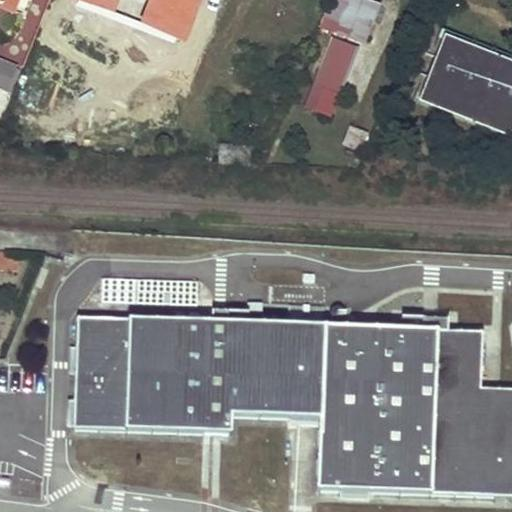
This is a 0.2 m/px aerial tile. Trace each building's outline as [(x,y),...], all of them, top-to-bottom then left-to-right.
[(0,0),(0,7),(12,12),(16,0),(0,0)] [(154,0),(202,14),(205,0),(154,0)] [(363,44),(378,7),(360,0),(331,0),(321,27),(363,44)] [(511,66),(511,59),(446,33),(444,39),(511,66)] [(511,66),(444,39),(421,97),(511,133),(511,66)] [(330,40),(313,85),(339,94),(357,51),(330,40)] [(19,65),(0,57),(0,87),(11,92),(19,65)] [(511,140),(511,133),(421,97),(418,103),(511,140)] [(26,112),(24,148),(74,151),(76,115),(26,112)] [(361,152),(367,132),(349,127),(343,146),(361,152)] [(12,254),(0,253),(0,271),(10,272),(12,261),(19,261),(19,254),(12,254)] [(196,309),(197,281),(102,277),(100,306),(134,308),(134,305),(154,306),(154,307),(196,309)] [(323,328),(294,326),(220,324),(76,320),(73,431),(230,436),(230,418),(257,419),(305,421),(321,421),(319,490),(511,495),(511,389),(479,389),(481,332),(323,328)]
